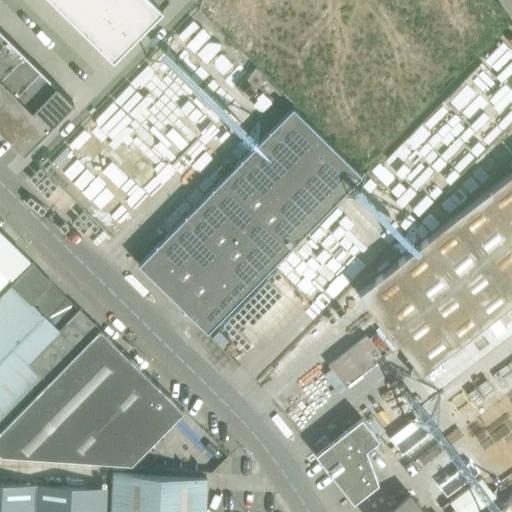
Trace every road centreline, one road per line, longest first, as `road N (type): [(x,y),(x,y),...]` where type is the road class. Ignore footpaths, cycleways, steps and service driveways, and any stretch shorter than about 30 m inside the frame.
road 1 (unclassified): [(307,511),(256,433),(0,185)]
road 2 (unknown): [(0,182),(77,85)]
